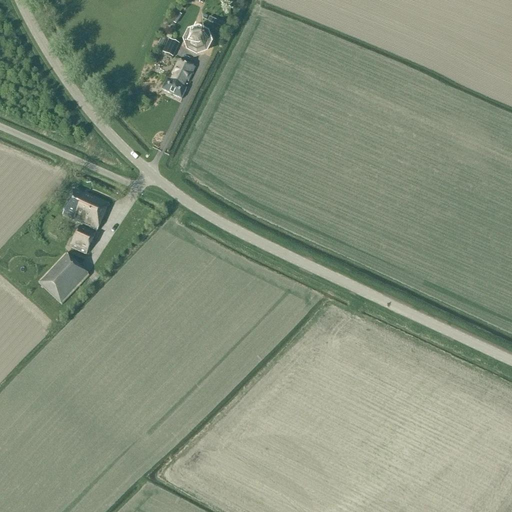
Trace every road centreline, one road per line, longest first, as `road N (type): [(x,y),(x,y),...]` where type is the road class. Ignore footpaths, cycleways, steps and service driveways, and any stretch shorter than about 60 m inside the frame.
road 1 (tertiary): [(511,362),(225,226),(154,176)]
road 2 (tertiary): [(154,176),(79,99),(20,0)]
road 3 (unclassified): [(154,176),(138,187),(0,127)]
